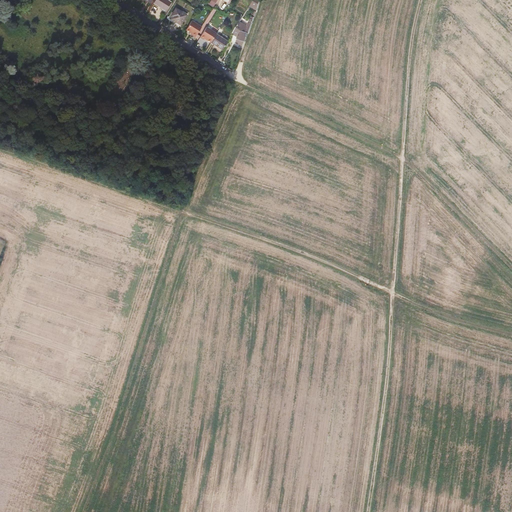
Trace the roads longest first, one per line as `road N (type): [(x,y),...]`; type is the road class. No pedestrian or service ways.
road 1 (track): [(0,147),(313,256),(511,338)]
road 2 (track): [(81,511),(180,211),(264,0)]
road 3 (track): [(368,511),(421,0)]
road 4 (track): [(234,80),(402,159),(511,270)]
road 5 (residential): [(112,0),(234,80)]
